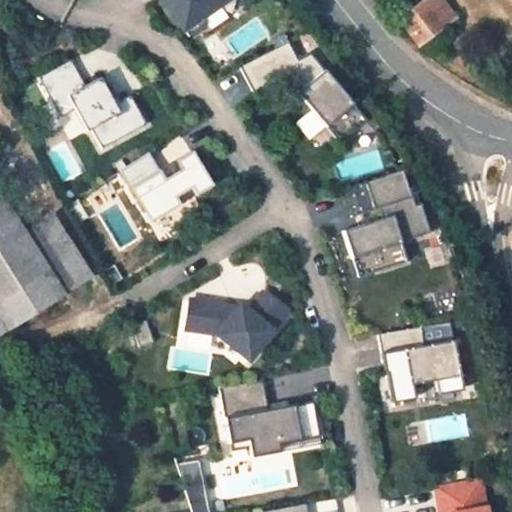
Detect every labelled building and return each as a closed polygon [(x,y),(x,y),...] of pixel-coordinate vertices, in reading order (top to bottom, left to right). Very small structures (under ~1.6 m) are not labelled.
[(224,0),(166,0),(169,4),(165,6),(187,38),(205,25),(199,15),(216,3),(217,5),(224,0)] [(211,32),(228,20),(217,5),(216,3),(199,15),(205,25),(211,32)] [(400,20),(417,44),(442,26),(424,3),(400,20)] [(286,43),(238,67),(253,95),(283,79),(337,144),(364,122),(309,55),(295,61),(286,43)] [(70,61),(38,78),(53,105),(67,97),(74,110),(86,132),(90,130),(101,149),(144,125),(129,97),(113,105),(99,79),(84,87),(70,61)] [(67,97),(53,105),(60,118),(74,110),(67,97)] [(147,153),(118,171),(148,223),(178,205),(174,198),(189,189),(193,196),(210,186),(190,152),(173,162),(178,170),(163,179),(147,153)] [(402,172),(365,184),(373,210),(377,209),(381,220),(341,233),(350,260),(370,254),(376,272),(405,263),(399,243),(428,234),(418,205),(413,207),(402,172)] [(373,210),(365,184),(342,191),(350,218),(373,210)] [(0,192),(0,331),(62,293),(0,192)] [(75,220),(86,214),(76,197),(65,204),(75,220)] [(356,279),(376,272),(370,254),(350,260),(356,279)] [(222,306),(188,300),(184,330),(214,335),(246,361),(285,313),(260,293),(246,311),(238,305),(236,308),(232,314),(222,306)] [(236,308),(222,306),(232,314),(236,308)] [(418,327),(376,334),(382,364),(401,359),(403,369),(384,372),(389,397),(411,393),(409,384),(434,380),(435,390),(458,387),(450,343),(422,348),(418,327)] [(261,379),(217,387),(228,443),(246,440),(249,457),(278,452),(276,445),(317,438),(310,402),(265,410),(261,379)] [(206,502),(216,501),(213,460),(203,461),(206,502)] [(206,511),(197,461),(175,465),(190,511),(206,511)] [(482,511),(476,478),(434,486),(438,511),(482,511)]
